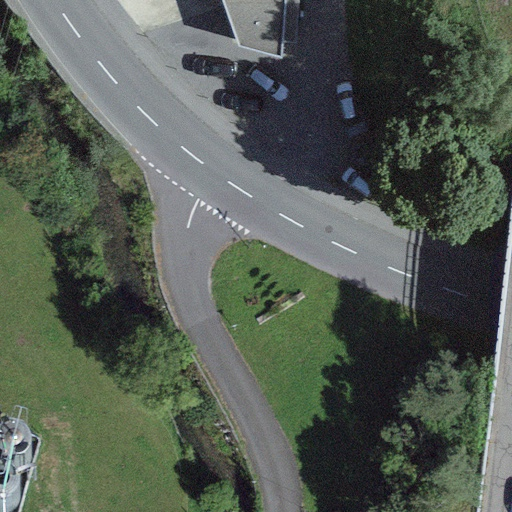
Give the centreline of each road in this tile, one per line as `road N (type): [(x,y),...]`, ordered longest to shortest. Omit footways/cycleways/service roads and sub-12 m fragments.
road 1 (tertiary): [(56,0),(124,87),(202,164),(345,247),(511,311)]
road 2 (track): [(286,511),(272,446),(188,272),(189,195),(202,164)]
